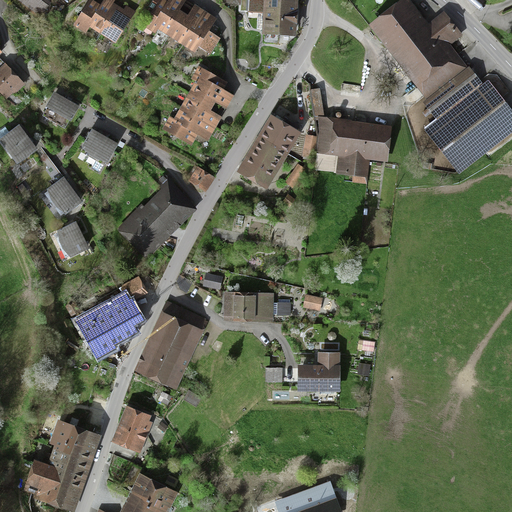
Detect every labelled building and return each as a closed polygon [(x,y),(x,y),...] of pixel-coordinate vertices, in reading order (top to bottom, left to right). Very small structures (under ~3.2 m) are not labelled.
[(13,0),(38,20),(49,7),(39,0),(13,0)] [(90,26),(102,7),(91,0),(75,25),(86,32),(90,26)] [(102,33),(118,7),(106,0),(102,7),(90,26),(102,33)] [(162,0),(152,0),(149,6),(154,9),(144,24),(154,31),(158,26),(169,9),(165,7),(160,3),(162,0)] [(175,0),(170,0),(165,7),(169,9),(158,26),(169,34),(183,14),(179,11),(183,5),(175,0)] [(291,0),(264,0),(262,40),(296,42),(299,4),(292,4),(291,0)] [(406,5),(379,25),(429,89),(463,63),(449,46),(460,37),(445,17),(426,32),(406,5)] [(132,16),(118,7),(102,33),(116,41),(132,16)] [(188,17),(183,14),(169,34),(184,44),(201,16),(192,11),(188,17)] [(220,28),(201,16),(184,44),(193,49),(196,44),(210,53),(219,38),(215,36),(220,28)] [(13,97),(23,88),(0,63),(0,98),(4,103),(11,96),(13,97)] [(215,92),(218,87),(222,80),(198,67),(191,79),(198,82),(215,92)] [(436,124),(482,88),(468,70),(467,71),(425,103),(422,106),(436,124)] [(190,94),(211,106),(214,101),(222,106),(229,94),(218,87),(215,92),(198,82),(190,94)] [(511,128),(511,113),(487,83),(482,88),(436,124),(428,131),(460,170),(511,128)] [(320,89),(312,90),(315,106),(323,105),(320,89)] [(211,106),(190,94),(183,108),(210,124),(216,114),(209,110),(211,106)] [(70,125),(78,110),(53,97),(41,120),(64,132),(68,124),(70,125)] [(210,124),(183,108),(175,121),(198,134),(202,137),(210,124)] [(198,134),(175,121),(169,117),(161,129),(190,147),(198,134)] [(386,165),(391,132),(341,126),(342,120),(333,119),(329,152),(339,153),(336,178),(365,181),(367,163),(386,165)] [(272,121),(261,139),(284,152),(300,126),(293,122),(288,130),(272,121)] [(0,143),(0,146),(17,169),(36,154),(19,130),(0,143)] [(118,149),(91,133),(82,151),(88,159),(96,164),(107,167),(118,149)] [(315,140),(304,138),(300,160),(311,162),(315,140)] [(266,184),(284,152),(261,139),(243,170),(266,184)] [(203,189),(212,174),(195,163),(185,178),(203,189)] [(306,170),(299,164),(285,180),(293,186),(306,170)] [(63,219),(81,207),(63,181),(45,194),(63,219)] [(144,263),(195,214),(168,184),(142,210),(138,207),(117,228),(116,234),(144,263)] [(88,253),(75,225),(57,234),(57,243),(63,254),(70,262),(88,253)] [(221,278),(206,275),(204,285),(219,288),(221,278)] [(192,283),(180,277),(177,281),(179,288),(186,292),(192,283)] [(132,304),(146,297),(137,280),(69,316),(92,360),(111,350),(110,346),(133,334),(130,328),(142,322),(132,304)] [(273,295),(225,294),(225,322),(272,323),(273,314),(289,315),(289,303),(273,303),(273,295)] [(321,300),(307,296),(304,305),(319,309),(321,300)] [(165,305),(133,374),(173,392),(205,323),(165,305)] [(230,347),(225,351),(229,357),(235,353),(230,347)] [(298,370),(298,395),(338,395),(338,357),(317,357),(317,370),(298,370)] [(283,368),(267,368),(266,382),(282,383),(283,368)] [(171,398),(165,395),(162,401),(167,404),(171,398)] [(125,410),(110,445),(137,456),(150,426),(148,425),(150,420),(125,410)] [(55,448),(47,469),(83,481),(97,439),(56,425),(49,446),(55,448)] [(60,511),(72,511),(83,481),(47,469),(33,464),(23,494),(32,497),(31,502),(60,511)] [(121,511),(167,511),(176,496),(139,478),(121,511)] [(323,511),(317,493),(280,506),(282,511),(323,511)]
